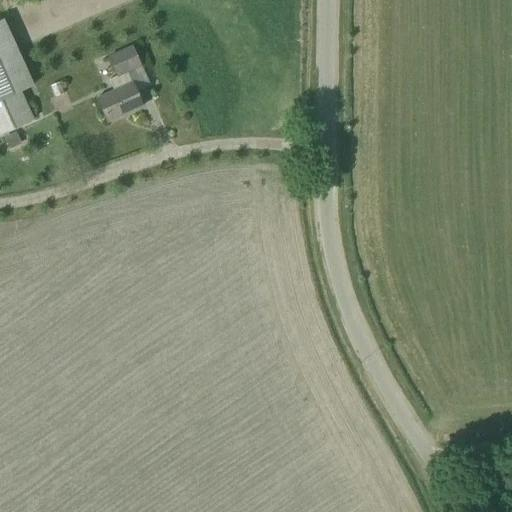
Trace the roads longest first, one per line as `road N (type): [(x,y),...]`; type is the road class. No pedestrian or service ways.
road 1 (unclassified): [(461,511),(344,317),(326,246),(322,0)]
road 2 (unknown): [(323,135),(227,134),(0,194)]
